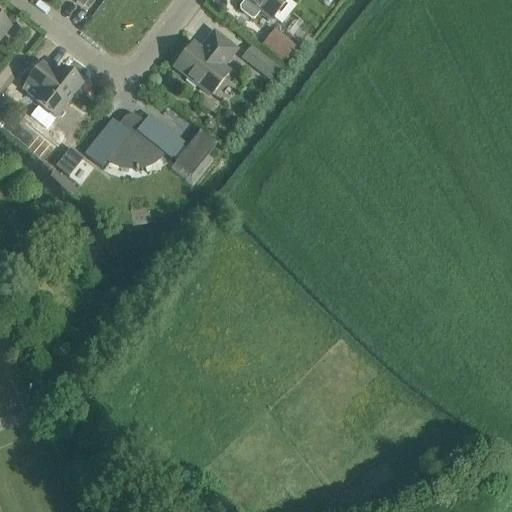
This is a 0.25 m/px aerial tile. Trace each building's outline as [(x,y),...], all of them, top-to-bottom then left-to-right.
[(260,13),(271,22),(288,0),(243,0),(246,2),(240,9),(240,13),(250,21),(254,20),(260,13)] [(0,41),(10,29),(7,27),(7,25),(0,19),(0,41)] [(283,64),(295,49),(273,32),(261,47),(283,64)] [(196,88),(210,98),(228,75),(221,70),(235,53),(214,35),(200,53),(192,46),(173,69),(187,80),(185,83),(194,91),(196,88)] [(278,71),(251,49),(241,61),(269,83),(278,71)] [(79,84),(79,82),(72,77),(70,77),(60,69),(55,76),(42,65),(21,92),(56,119),(82,87),(79,84)] [(112,122),(84,157),(101,170),(107,162),(111,165),(115,167),(120,169),(125,170),(129,170),(134,170),(135,173),(137,173),(137,170),(142,169),(146,168),(151,165),(155,163),(159,159),(162,156),(170,162),(172,160),(176,163),(174,165),(190,178),(216,147),(199,133),(185,151),(181,148),(183,145),(149,118),(142,126),(137,121),(123,123),(119,128),(112,122)] [(208,121),(204,125),(206,130),(211,132),(215,127),(213,122),(208,121)]
